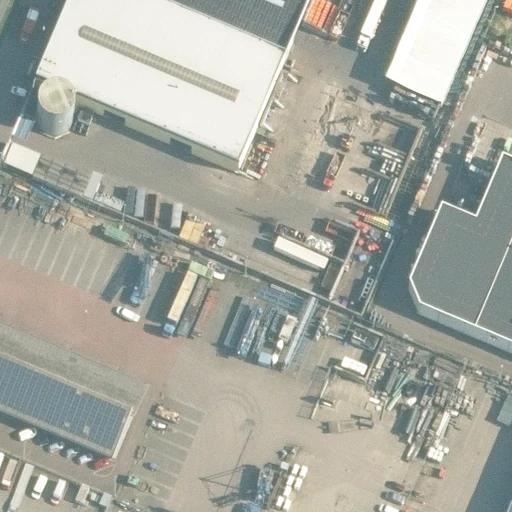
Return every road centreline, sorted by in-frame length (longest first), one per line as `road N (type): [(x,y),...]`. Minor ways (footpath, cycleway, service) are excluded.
road 1 (unknown): [(0,111),(260,209),(283,205),(302,199),(383,0)]
road 2 (unknown): [(0,291),(157,347),(211,388),(211,435),(186,511)]
